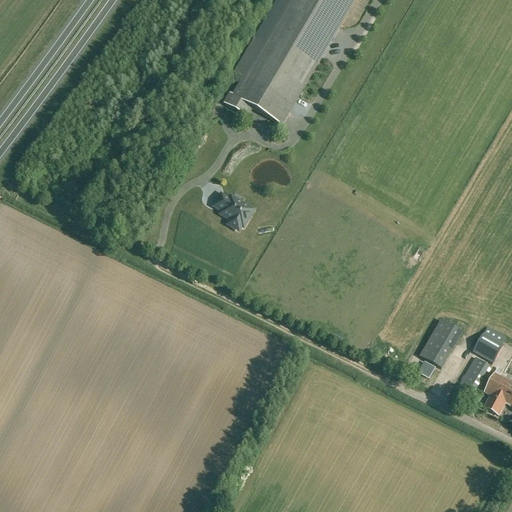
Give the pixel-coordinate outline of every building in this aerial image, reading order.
[(291,0),(234,97),(231,95),(225,105),(246,117),(252,109),(281,126),(354,0),(291,0)] [(241,228),(242,227),(243,228),(253,212),(241,205),(240,208),(222,197),(215,207),(224,212),(227,218),(231,221),(231,222),(231,224),(232,226),(234,228),(236,229),(238,229),(241,228)] [(423,358),(446,370),(466,333),(443,321),(423,358)] [(493,365),(504,346),(483,335),(473,354),(493,365)] [(490,367),(476,359),(453,399),(466,407),(490,367)] [(432,381),(438,368),(427,363),(421,375),(432,381)] [(490,397),(483,409),(498,417),(505,405),(511,408),(511,383),(494,374),(487,388),(484,393),(490,397)]
